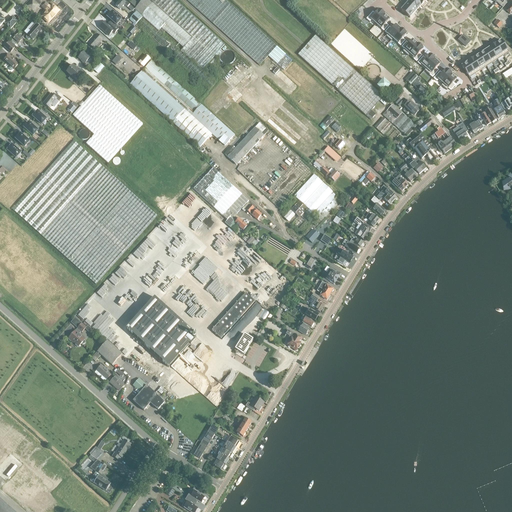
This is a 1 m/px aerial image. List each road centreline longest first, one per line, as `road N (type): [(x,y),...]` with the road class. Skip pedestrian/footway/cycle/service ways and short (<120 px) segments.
road 1 (tertiary): [(223,487),(386,223),(448,160),(511,118)]
road 2 (unclassified): [(0,305),(157,445)]
road 3 (residential): [(0,117),(82,12)]
